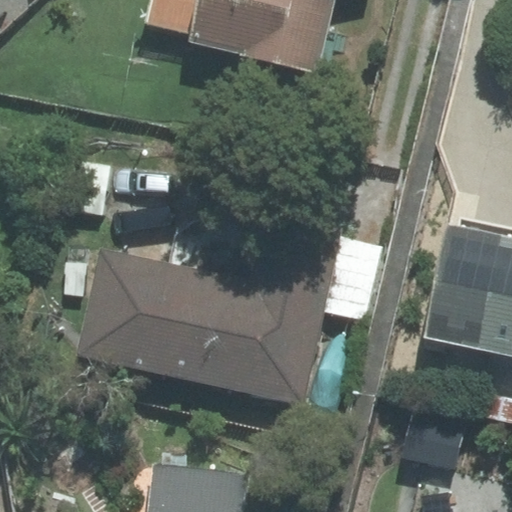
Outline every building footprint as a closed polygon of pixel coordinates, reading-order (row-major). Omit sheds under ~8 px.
[(208,0),(197,50),(331,80),(348,0),(208,0)] [(382,247),(258,220),(245,281),(111,253),(89,359),(310,406),(329,315),(366,323),(382,247)] [(511,238),(456,225),(430,346),(511,363),(511,238)] [(254,511),(258,477),(161,467),(155,511),(254,511)] [(0,511),(20,511),(21,497),(0,496),(0,511)]
